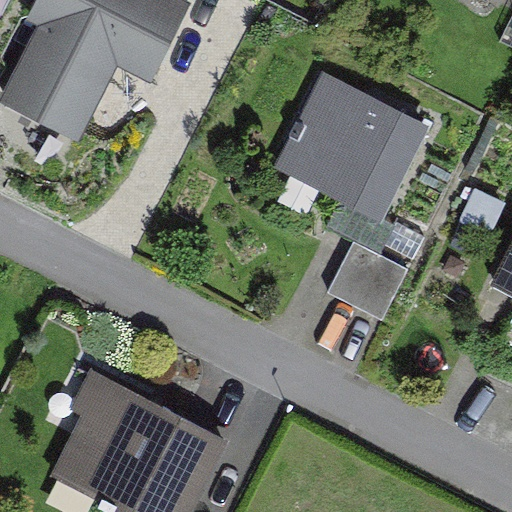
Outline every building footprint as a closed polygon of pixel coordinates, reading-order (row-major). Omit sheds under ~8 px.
[(96,126),(130,57),(166,74),(202,1),(200,0),(47,0),(41,12),(58,21),(23,90),(96,126)] [(445,132),(336,78),(299,152),(408,206),(445,132)] [(407,268),(353,241),(329,289),(357,303),(382,316),(407,268)] [(511,328),(508,327),(485,374),(510,387),(511,387),(511,328)] [(199,511),(241,429),(116,367),(63,471),(145,511),(199,511)]
